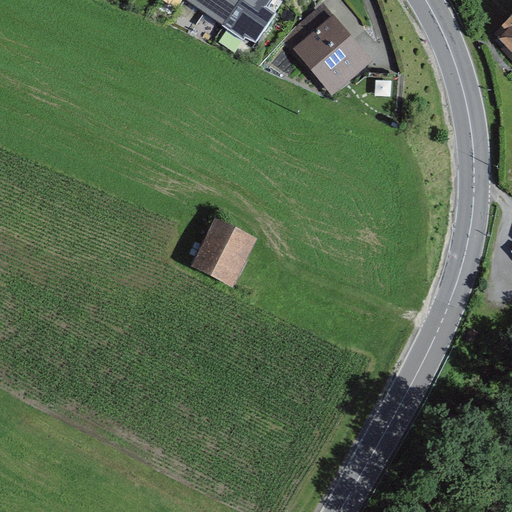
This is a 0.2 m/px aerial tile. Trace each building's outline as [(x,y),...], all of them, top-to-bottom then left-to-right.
[(184,0),(204,13),(212,0),(184,0)] [(212,0),(204,13),(223,26),(240,0),(212,0)] [(271,0),(240,0),(223,26),(244,40),(245,38),(256,43),(277,13),(267,6),(271,0)] [(374,60),(334,12),(332,14),(323,4),(281,38),(296,56),(299,54),(332,95),(374,60)] [(511,14),(493,33),(504,44),(500,48),(511,60),(511,14)] [(257,236),(214,216),(191,266),(233,286),(257,236)]
